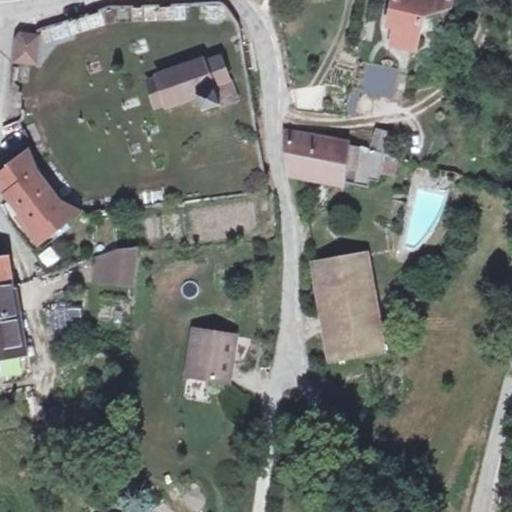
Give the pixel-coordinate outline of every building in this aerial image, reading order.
[(394,0),(388,25),(396,27),(391,44),(415,49),(423,18),(450,11),(452,0),(394,0)] [(26,39),(23,59),(43,62),(45,36),(31,33),(26,39)] [(157,74),(144,76),(151,103),(163,100),(164,103),(194,96),(199,111),(235,103),(222,58),(205,63),(204,58),(155,70),(157,74)] [(352,90),(392,100),(399,73),(361,62),(352,90)] [(393,175),(396,159),(379,154),(286,134),(291,169),(370,187),(372,180),(379,182),(381,173),(393,175)] [(45,165),(39,150),(2,179),(15,196),(18,195),(29,210),(27,212),(41,231),(52,220),(61,230),(89,209),(70,200),(45,165)] [(52,220),(41,231),(48,240),(61,230),(52,220)] [(0,285),(17,284),(14,258),(0,234),(0,285)] [(104,284),(128,289),(136,254),(130,254),(109,260),(104,284)] [(142,291),(147,254),(136,254),(128,289),(142,291)] [(367,256),(317,264),(335,361),(385,351),(367,256)] [(21,313),(17,284),(0,285),(0,315),(1,316),(21,313)] [(83,306),(64,307),(47,310),(50,335),(87,330),(83,306)] [(26,359),(21,313),(1,316),(0,315),(0,377),(3,385),(29,381),(26,359)] [(198,332),(191,378),(230,385),(239,338),(198,332)]
